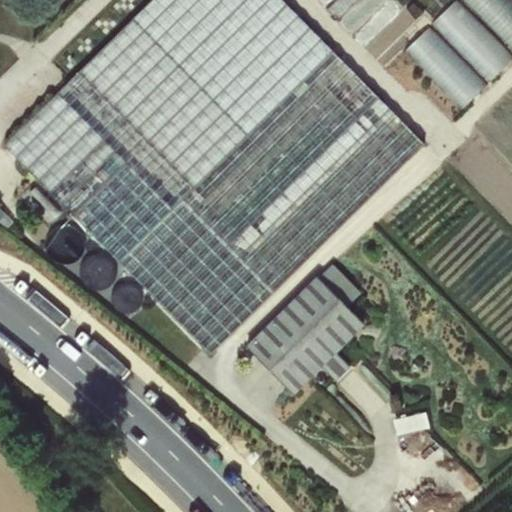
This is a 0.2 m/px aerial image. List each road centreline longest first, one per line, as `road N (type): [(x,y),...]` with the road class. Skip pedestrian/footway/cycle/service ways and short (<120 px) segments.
road 1 (secondary): [(232,511),(0,302)]
road 2 (residential): [(0,97),(101,0)]
